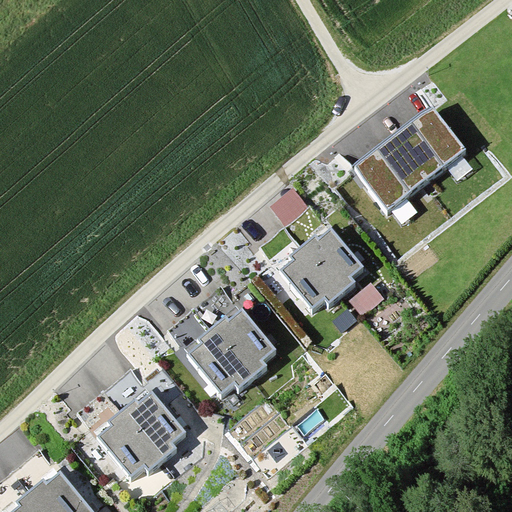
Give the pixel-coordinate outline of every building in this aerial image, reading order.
[(434,113),(355,173),(388,216),(467,156),(434,113)] [(287,224),(310,206),(295,187),(272,205),(287,224)] [(263,248),(283,269),(304,250),(284,229),(263,248)] [(332,232),(274,279),(311,324),(368,277),(332,232)] [(241,314),(184,361),(221,405),(278,358),(241,314)] [(152,394),(95,441),(131,486),(188,439),(152,394)] [(86,511),(60,480),(47,491),(43,485),(15,507),(18,511),(86,511)]
